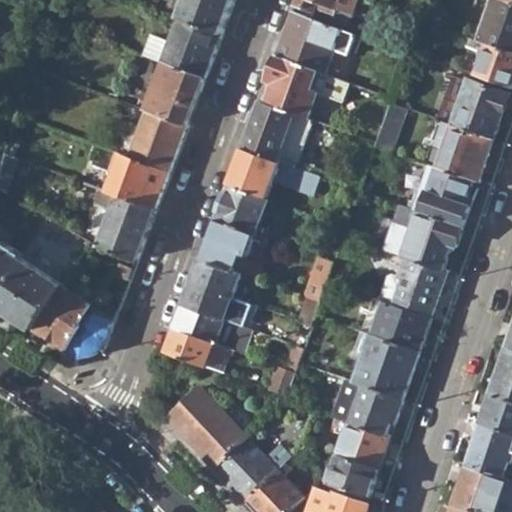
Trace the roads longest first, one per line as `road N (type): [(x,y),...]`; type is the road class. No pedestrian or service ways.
road 1 (residential): [(267,0),(129,374),(96,437)]
road 2 (residential): [(411,511),(511,219)]
